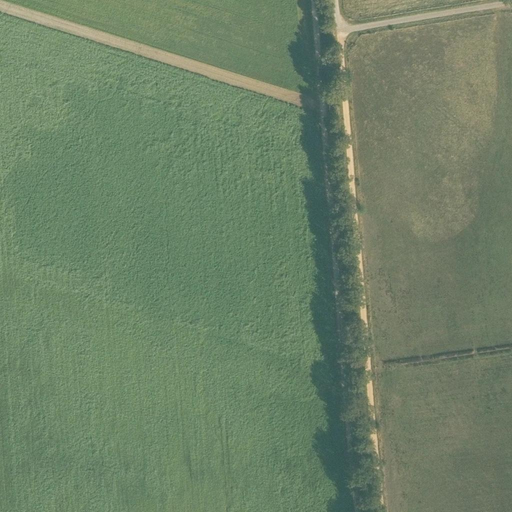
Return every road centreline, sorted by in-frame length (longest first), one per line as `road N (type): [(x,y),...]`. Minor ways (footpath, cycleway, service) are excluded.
road 1 (track): [(338,30),(382,511)]
road 2 (track): [(357,511),(316,31)]
road 3 (track): [(511,2),(338,30)]
